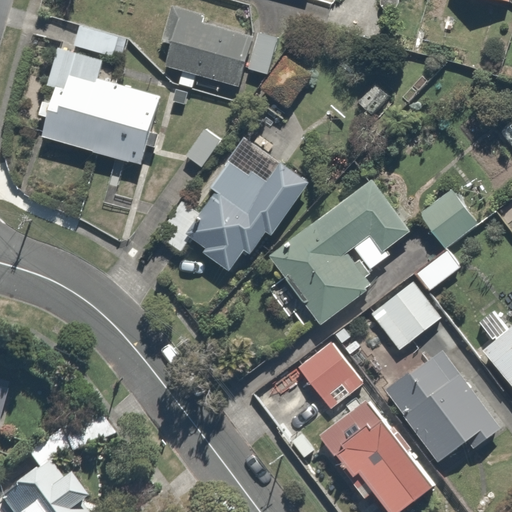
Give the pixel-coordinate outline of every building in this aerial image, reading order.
[(169,100),(191,104),(198,70),(237,78),(239,65),(265,70),(273,30),(167,9),(157,62),(176,66),(169,100)] [(129,55),(133,36),(62,21),(49,82),(58,84),(48,134),(145,154),(158,91),(103,80),(109,51),(129,55)] [(309,74),(279,53),(257,84),(286,105),(309,74)] [(222,134),(204,121),(181,153),(199,166),(222,134)] [(269,232),(306,184),(248,140),(196,208),(181,197),(153,234),(173,249),(182,237),(224,268),(258,224),(269,232)] [(511,167),(511,196),(493,210),(508,230),(511,226),(511,164),(510,165),(511,167)] [(440,242),(470,219),(440,180),(401,210),(372,172),(265,254),(315,320),(369,279),(363,271),(388,251),(382,244),(419,215),(440,242)] [(460,262),(446,243),(412,269),(426,288),(460,262)] [(394,345),(436,316),(410,278),(368,306),(394,345)] [(487,337),(475,346),(511,393),(511,316),(503,324),(487,303),(471,316),(487,337)] [(362,378),(328,334),(293,361),(327,405),(362,378)] [(380,390),(439,466),(459,451),(451,441),(472,425),(479,435),(496,422),(437,346),(380,390)] [(361,394),(311,433),(359,495),(367,489),(384,511),(394,511),(431,483),(361,394)] [(87,490),(68,460),(48,473),(34,451),(5,469),(14,482),(0,491),(0,511),(81,511),(73,499),(87,490)]
